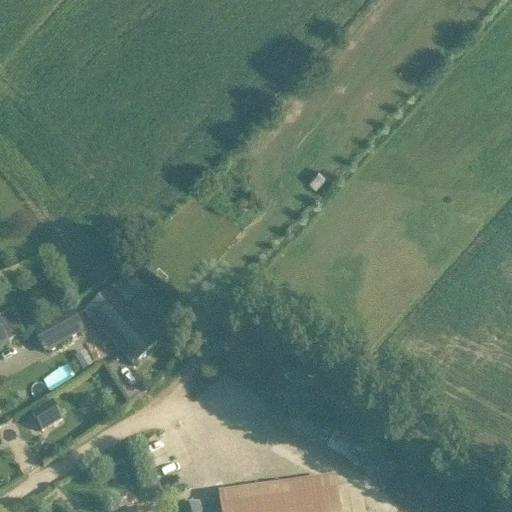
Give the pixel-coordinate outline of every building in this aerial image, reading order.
[(159,344),(125,308),(137,297),(136,295),(143,289),(129,273),(121,280),(121,279),(83,314),(133,369),(159,344)] [(70,311),(33,332),(46,354),(82,334),(70,311)] [(10,313),(0,319),(0,350),(9,346),(7,342),(22,334),(10,313)] [(52,402),(31,415),(42,434),(63,422),(52,402)] [(252,483),(264,474),(226,426),(214,436),(252,483)] [(335,481),(218,496),(220,510),(220,511),(339,511),(336,486),(335,481)]
